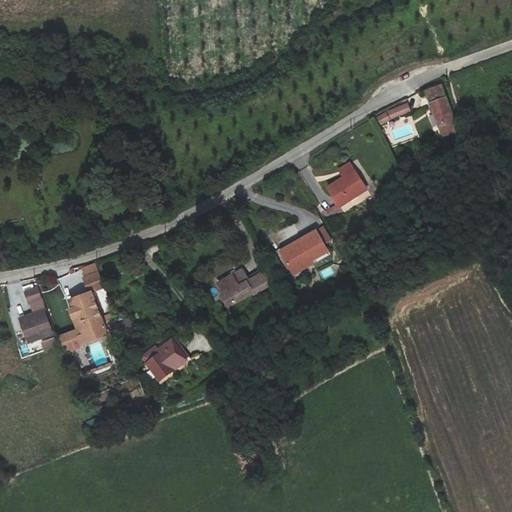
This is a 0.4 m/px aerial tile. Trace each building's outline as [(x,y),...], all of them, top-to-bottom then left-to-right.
[(441,84),(425,90),(442,136),(459,129),(441,84)] [(377,118),(381,125),(391,120),(411,111),(407,103),(387,112),(377,118)] [(367,188),(350,162),(340,168),(345,176),(328,186),(340,205),(367,188)] [(323,226),(279,252),(293,275),(313,264),(311,261),(327,252),(323,244),(331,240),(323,226)] [(90,292),(91,294),(104,289),(94,264),(81,269),(90,292)] [(241,270),(218,283),(224,294),(221,296),(227,306),(251,293),(253,296),(271,286),(262,270),(246,279),(241,270)] [(28,343),(54,334),(37,287),(26,291),(34,313),(19,318),(28,343)] [(90,292),(70,299),(73,308),(69,309),(77,329),(58,336),(65,353),(107,337),(91,294),(90,292)] [(41,342),(43,351),(58,346),(55,337),(41,342)] [(156,346),(141,356),(160,382),(190,361),(174,338),(158,349),(156,346)]
